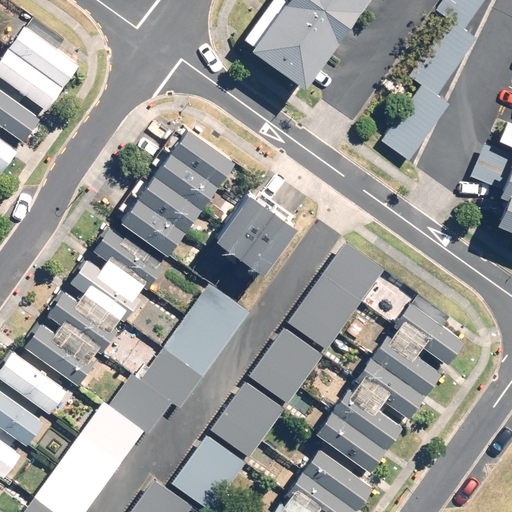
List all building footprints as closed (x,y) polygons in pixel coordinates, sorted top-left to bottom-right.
[(249,47),(303,86),(364,0),(268,0),(243,36),(252,42),(249,47)] [(482,0),(441,0),(435,9),(448,17),(408,75),(420,83),(381,140),(409,159),(449,101),(437,93),(476,36),(464,27),(482,0)] [(20,20),(4,42),(59,81),(75,59),(56,45),(62,36),(31,14),(25,23),(20,20)] [(0,72),(42,103),(59,81),(4,42),(0,48),(0,72)] [(0,86),(0,121),(19,136),(36,113),(0,86)] [(511,121),(506,119),(497,139),(511,145),(511,156),(496,193),(504,196),(494,222),(511,229),(511,121)] [(162,248),(229,155),(181,122),(115,214),(162,248)] [(0,136),(0,163),(13,146),(0,136)] [(253,194),(244,187),(210,234),(257,267),(291,221),(286,218),(290,212),(257,188),(253,194)] [(160,261),(106,222),(90,245),(103,255),(97,264),(83,254),(67,277),(80,287),(74,295),(61,286),(44,309),(57,319),(50,328),(37,319),(21,341),(74,380),(91,357),(87,354),(93,345),(97,348),(114,324),(110,321),(116,313),(120,316),(137,292),(132,289),(139,281),(143,284),(160,261)] [(383,267),(343,238),(284,317),(324,346),(383,267)] [(178,404),(245,310),(206,282),(147,364),(142,361),(134,373),(131,371),(108,403),(102,399),(20,511),(79,511),(141,426),(147,430),(169,398),(178,404)] [(344,382),(312,427),(366,467),(399,422),(374,404),(380,395),(405,413),(437,369),(412,350),(418,341),(444,360),(461,337),(441,322),(447,313),(416,290),(409,300),(406,297),(389,320),(394,323),(388,332),(383,329),(351,374),(355,377),(349,386),(344,382)] [(321,354),(281,324),(246,371),(286,401),(321,354)] [(62,385),(8,346),(0,357),(0,375),(46,408),(62,385)] [(283,407),(242,377),(207,424),(248,455),(283,407)] [(0,388),(0,423),(22,439),(39,416),(0,388)] [(244,460),(204,431),(169,478),(209,508),(244,460)] [(0,471),(17,448),(0,436),(0,471)] [(276,498),(265,511),(309,511),(311,510),(314,511),(347,511),(369,482),(315,444),(282,489),(285,492),(279,501),(276,498)] [(185,511),(191,505),(151,476),(124,511),(185,511)]
